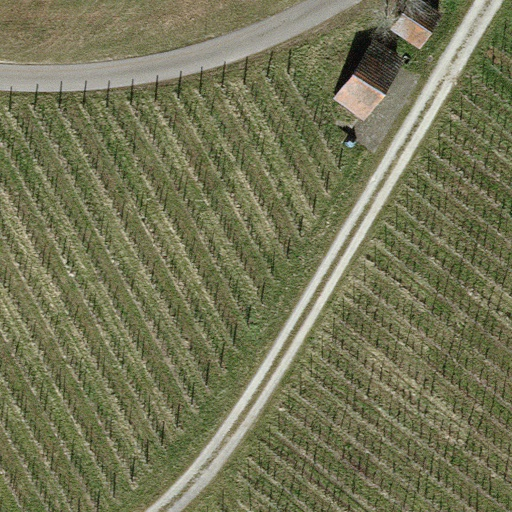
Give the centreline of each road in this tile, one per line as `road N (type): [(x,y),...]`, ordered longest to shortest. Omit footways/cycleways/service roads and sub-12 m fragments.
road 1 (track): [(491,0),(246,416),(164,511)]
road 2 (unclassified): [(0,76),(123,74),(204,58),(337,0)]
